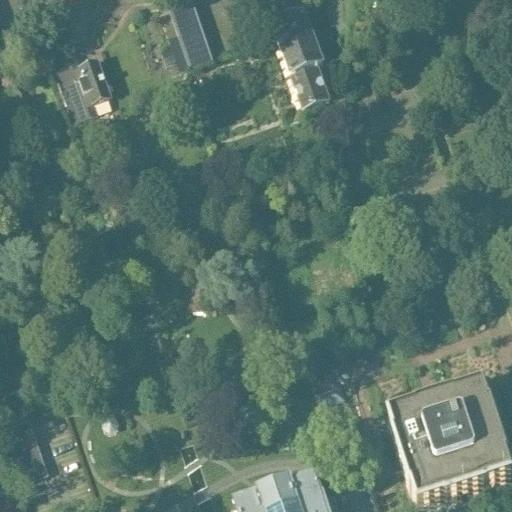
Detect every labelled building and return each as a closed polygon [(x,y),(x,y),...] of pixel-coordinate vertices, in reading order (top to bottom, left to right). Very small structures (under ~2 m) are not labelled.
[(345,0),(349,47),(407,44),(403,0),(345,0)] [(214,70),(188,1),(166,8),(171,24),(191,77),(214,70)] [(22,13),(10,17),(22,47),(33,43),(22,13)] [(274,34),(305,117),(330,108),(322,85),(316,71),(323,68),(306,22),(274,34)] [(171,54),(161,57),(165,71),(175,67),(171,54)] [(111,106),(98,69),(80,75),(76,61),(60,67),(63,75),(55,77),(73,131),(97,122),(94,112),(111,106)] [(326,67),(323,68),(316,71),(322,85),(332,82),(326,67)] [(345,108),(328,114),(334,132),(350,126),(349,122),(362,118),(358,107),(346,111),(345,108)] [(286,156),(279,138),(254,147),(261,165),(286,156)] [(16,149),(0,153),(0,163),(19,158),(16,149)] [(360,254),(371,283),(389,277),(379,248),(360,254)] [(373,351),(356,305),(349,307),(324,315),(340,362),(373,351)] [(249,376),(218,386),(223,402),(254,391),(249,376)] [(415,419),(388,428),(394,447),(393,447),(410,499),(411,499),(414,511),(434,511),(444,509),(444,510),(484,497),(484,496),(511,487),(505,469),(506,468),(490,416),(488,416),(482,397),(455,406),(455,405),(415,418),(415,419)] [(314,487),(291,495),(286,480),(252,491),(257,506),(239,511),(323,511),(322,507),(321,508),(314,487)]
